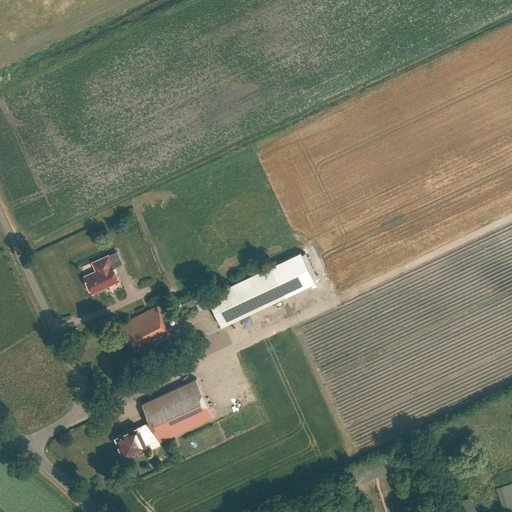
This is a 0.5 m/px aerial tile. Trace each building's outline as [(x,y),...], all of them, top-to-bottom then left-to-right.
[(207,296),(221,326),(315,282),(301,252),(207,296)] [(109,281),(118,277),(108,255),(93,262),(97,271),(85,276),(86,279),(84,280),(88,290),(91,289),(92,292),(94,292),(95,294),(103,290),(102,288),(104,287),(108,285),(109,282),(109,281)] [(163,310),(166,315),(184,307),(185,310),(197,304),(200,310),(207,307),(201,294),(182,303),(181,302),(163,310)] [(123,325),(137,353),(171,336),(156,306),(130,319),(131,321),(123,325)] [(130,453),(133,458),(139,456),(136,450),(146,446),(145,442),(157,437),(159,441),(214,416),(197,378),(142,403),(150,421),(138,427),(137,426),(115,436),(116,438),(115,440),(116,444),(119,444),(124,456),(130,453)] [(246,400),(253,398),(251,391),(243,393),(246,400)] [(371,460),(377,467),(381,463),(389,472),(396,465),(383,450),(371,460)]
